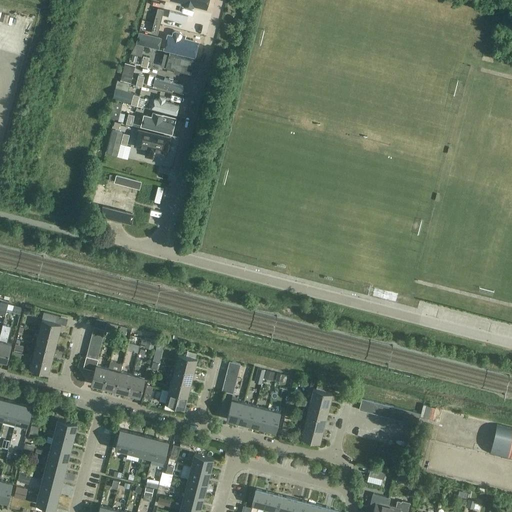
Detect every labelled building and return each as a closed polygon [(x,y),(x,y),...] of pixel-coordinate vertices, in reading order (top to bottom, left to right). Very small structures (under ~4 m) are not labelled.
[(208,0),(171,0),(182,3),(182,5),(193,8),(194,6),(206,9),(208,0)] [(165,19),(195,27),(199,14),(169,5),(165,19)] [(153,27),(151,33),(157,35),(164,10),(158,8),(156,14),(153,27)] [(144,46),(158,49),(162,38),(139,32),(136,44),(144,46)] [(197,58),(201,43),(167,34),(164,49),(197,58)] [(131,53),(141,56),(144,46),(136,44),(131,53)] [(192,74),(195,62),(165,54),(162,66),(192,74)] [(143,55),(141,66),(147,67),(149,57),(143,55)] [(188,79),(156,70),(152,83),(185,91),(188,79)] [(138,75),(136,85),(142,87),(144,76),(138,75)] [(116,88),(126,91),(128,84),(118,81),(116,88)] [(133,94),(131,104),(137,106),(139,96),(133,94)] [(172,111),(174,102),(152,97),(149,105),(172,111)] [(114,119),(118,120),(122,103),(117,102),(113,101),(109,116),(109,117),(114,119)] [(134,115),(135,115),(128,113),(126,124),(132,125),(134,115)] [(171,134),(174,123),(144,115),(141,126),(171,134)] [(135,147),(168,155),(173,138),(139,130),(135,147)] [(126,192),(130,193),(135,180),(131,178),(126,192)] [(10,311),(19,314),(21,307),(12,305),(10,311)] [(58,316),(43,313),(39,331),(57,336),(60,324),(56,323),(58,316)] [(0,360),(6,362),(11,344),(6,343),(11,327),(2,324),(0,333),(0,360)] [(130,328),(121,325),(119,329),(117,337),(127,339),(130,328)] [(93,327),(91,333),(103,336),(105,330),(93,327)] [(39,331),(36,343),(54,348),(57,336),(39,331)] [(91,333),(90,339),(101,342),(103,336),(91,333)] [(143,338),(141,344),(145,345),(144,348),(152,350),(154,341),(143,338)] [(90,339),(88,344),(100,348),(101,342),(90,339)] [(36,343),(32,356),(51,360),(54,348),(36,343)] [(88,344),(87,350),(98,353),(100,348),(88,344)] [(87,350),(85,356),(97,359),(98,353),(87,350)] [(177,354),(174,366),(193,371),(196,358),(177,354)] [(48,373),(51,360),(32,356),(29,368),(34,369),(48,373)] [(229,361),(227,367),(239,370),(240,364),(241,359),(233,357),(232,362),(229,361)] [(108,369),(103,387),(115,390),(120,372),(122,363),(110,361),(108,369)] [(95,365),(91,384),(103,387),(108,369),(95,365)] [(174,366),(171,378),(190,383),(193,371),(174,366)] [(227,367),(226,373),(237,376),(239,370),(227,367)] [(257,368),(255,378),(263,380),(265,370),(257,368)] [(271,378),(273,372),(266,370),(265,377),(271,378)] [(115,390),(127,393),(132,375),(120,372),(115,390)] [(226,373),(224,379),(236,382),(237,376),(226,373)] [(140,396),(144,378),(132,375),(127,393),(140,396)] [(171,378),(168,390),(187,395),(190,383),(171,378)] [(224,379),(223,385),(234,388),(236,382),(224,379)] [(326,392),(327,386),(321,384),(317,383),(316,389),(313,388),(310,401),(329,406),(332,393),(326,392)] [(146,385),(143,397),(149,399),(153,386),(146,385)] [(223,385),(221,391),(232,394),(234,388),(223,385)] [(184,407),(187,395),(168,390),(165,403),(184,407)] [(361,398),(358,410),(364,411),(367,400),(361,398)] [(227,418),(239,421),(244,403),(231,399),(227,418)] [(367,400),(364,411),(370,413),(373,401),(367,400)] [(3,419),(15,422),(19,404),(7,401),(3,419)] [(310,401),(307,413),(326,418),(329,406),(310,401)] [(373,401),(370,413),(376,414),(379,403),(373,401)] [(239,421),(251,425),(256,406),(244,403),(239,421)] [(379,403),(376,414),(382,416),(384,404),(379,403)] [(32,407),(19,404),(15,422),(27,425),(32,407)] [(384,404),(382,416),(387,417),(390,406),(384,404)] [(251,425),(263,428),(268,409),(256,406),(251,425)] [(390,406),(387,417),(393,419),(396,407),(390,406)] [(396,407),(393,419),(399,420),(402,409),(396,407)] [(281,412),(268,409),(263,428),(276,431),(281,412)] [(402,409),(399,420),(405,422),(408,410),(402,409)] [(408,410),(405,422),(411,423),(414,412),(408,410)] [(414,412),(411,423),(417,425),(419,413),(414,412)] [(307,413),(305,420),(296,418),(295,423),(304,425),(323,430),(326,418),(307,413)] [(58,418),(55,431),(73,436),(77,423),(58,418)] [(511,427),(497,424),(489,454),(511,459),(511,427)] [(320,442),(323,430),(304,425),(301,437),(320,442)] [(12,439),(15,432),(8,429),(6,437),(12,439)] [(115,448),(127,451),(132,432),(119,429),(115,448)] [(55,431),(51,443),(70,448),(73,436),(55,431)] [(127,451),(134,453),(139,454),(144,436),(132,432),(127,451)] [(139,454),(151,457),(156,439),(144,436),(139,454)] [(168,442),(156,439),(151,457),(164,461),(168,442)] [(51,443),(48,455),(67,460),(70,448),(51,443)] [(173,444),(170,458),(176,459),(180,446),(173,444)] [(194,453),(191,466),(210,471),(213,458),(194,453)] [(48,455),(45,467),(64,472),(67,460),(48,455)] [(191,466),(188,478),(207,483),(210,471),(191,466)] [(45,467),(42,479),(60,484),(64,472),(45,467)] [(370,468),(368,475),(383,479),(385,472),(370,468)] [(420,478),(418,478),(413,477),(411,485),(418,487),(420,479),(420,478)] [(127,478),(125,488),(133,489),(134,479),(127,478)] [(188,478),(185,490),(204,495),(207,483),(188,478)] [(12,483),(0,479),(0,499),(7,501),(12,483)] [(42,479),(39,491),(57,496),(60,484),(42,479)] [(144,494),(152,496),(153,488),(145,487),(144,494)] [(264,506),(268,492),(256,489),(252,503),(259,505),(259,507),(264,508),(264,506)] [(185,490),(181,502),(201,507),(204,495),(185,490)] [(468,492),(460,490),(459,497),(466,498),(468,492)] [(35,503),(54,508),(57,496),(39,491),(35,503)] [(271,510),(276,511),(280,495),(268,492),(264,506),(271,508),(271,510)] [(375,503),(372,511),(386,511),(388,505),(390,497),(373,493),(370,502),(375,503)] [(281,511),(282,510),(287,511),(288,511),(292,498),(280,495),(276,511),(278,511),(281,511)] [(301,511),(304,501),(292,498),(288,511),(301,511)] [(474,508),(476,501),(468,499),(466,507),(474,508)] [(407,511),(410,502),(402,500),(402,502),(397,501),(395,507),(388,505),(386,511),(407,511)] [(313,511),(316,504),(304,501),(301,511),(313,511)] [(181,502),(178,511),(199,511),(201,507),(181,502)]
